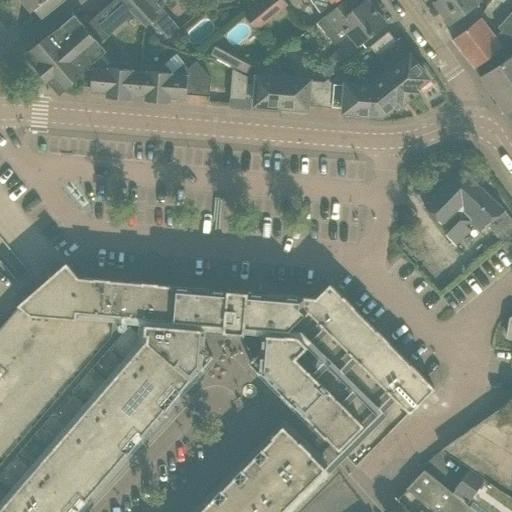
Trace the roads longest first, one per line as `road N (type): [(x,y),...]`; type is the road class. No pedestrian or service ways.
road 1 (tertiary): [(472,126),(391,144),(0,113)]
road 2 (residential): [(472,126),(466,87),(402,0)]
